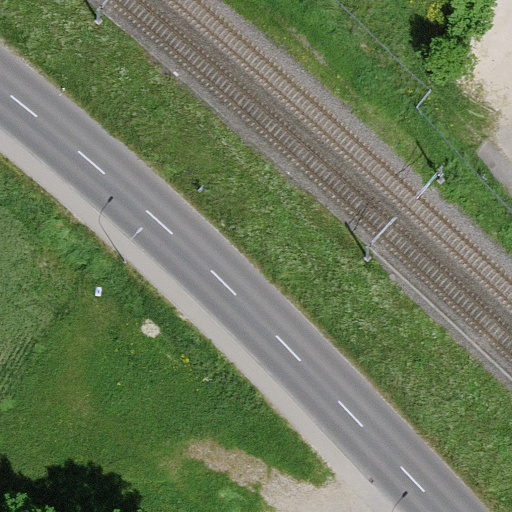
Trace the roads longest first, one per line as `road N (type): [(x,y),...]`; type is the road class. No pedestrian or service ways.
road 1 (secondary): [(0,87),(92,156),(444,511)]
road 2 (track): [(302,511),(37,397)]
